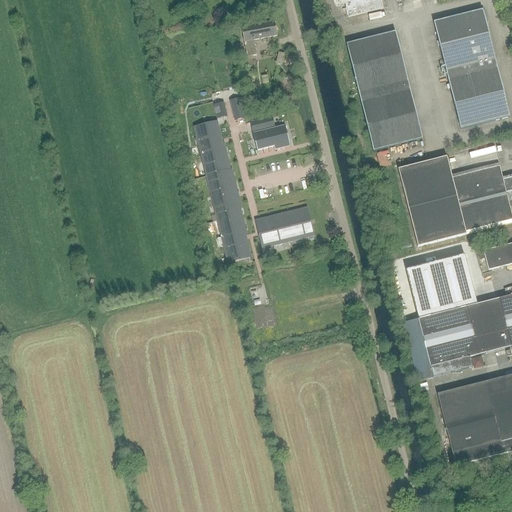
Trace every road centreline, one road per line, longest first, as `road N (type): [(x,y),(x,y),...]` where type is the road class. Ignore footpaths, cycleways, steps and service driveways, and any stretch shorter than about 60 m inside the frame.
road 1 (unclassified): [(417,511),(288,0)]
road 2 (unclassified): [(335,37),(475,0)]
